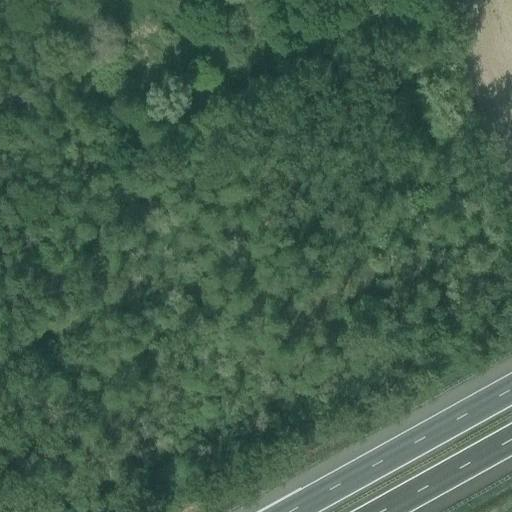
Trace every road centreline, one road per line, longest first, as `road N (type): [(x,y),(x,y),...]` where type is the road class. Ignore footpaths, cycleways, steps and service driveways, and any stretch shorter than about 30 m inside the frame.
road 1 (motorway): [(511,388),(289,511)]
road 2 (motorway): [(381,511),(511,439)]
